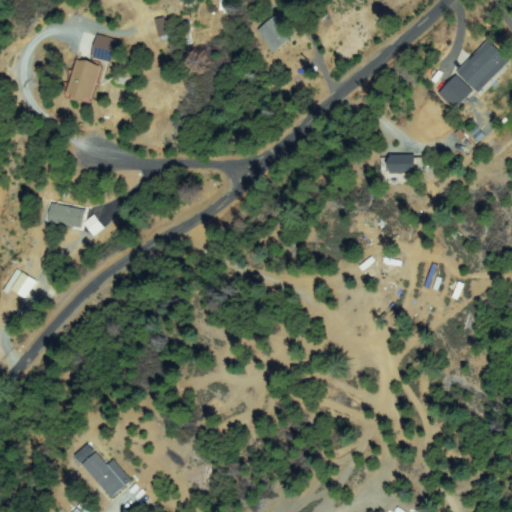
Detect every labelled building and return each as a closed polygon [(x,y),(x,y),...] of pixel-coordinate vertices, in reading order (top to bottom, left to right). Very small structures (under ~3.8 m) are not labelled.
[(277,17),(292,37),(274,51),(259,30),(277,17)] [(164,18),(168,34),(161,36),(157,20),(164,18)] [(112,60),(93,55),(98,37),(117,42),(112,60)] [(481,91),(461,71),(490,42),(510,61),(481,91)] [(64,93),(80,58),(103,69),(87,104),(64,93)] [(458,74),(475,90),(458,108),(441,92),(458,74)] [(456,133),(460,129),(467,137),(463,141),(456,133)] [(473,137),(482,129),(487,134),(478,142),(473,137)] [(457,144),(471,142),(472,147),(458,150),(457,144)] [(391,157),(422,157),(422,171),(391,172),(391,157)] [(386,257),(404,261),(403,267),(384,263),(386,257)] [(358,271),(370,261),(375,266),(363,276),(358,271)] [(438,276),(443,278),(439,291),(434,290),(438,276)] [(460,281),(466,283),(459,300),(453,298),(460,281)] [(445,282),(451,284),(447,295),(441,293),(445,282)] [(84,468),(97,453),(128,481),(115,496),(84,468)]
